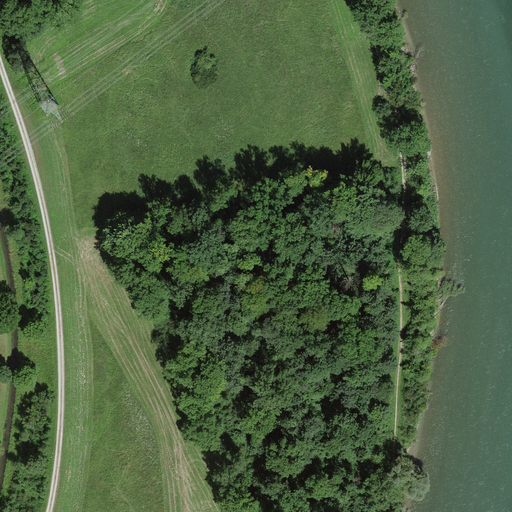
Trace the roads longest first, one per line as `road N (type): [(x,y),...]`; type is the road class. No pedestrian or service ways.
road 1 (track): [(361,0),(403,141),(412,269),(402,399),(379,511)]
road 2 (track): [(0,56),(49,226),(58,290),(61,429),(50,511)]
